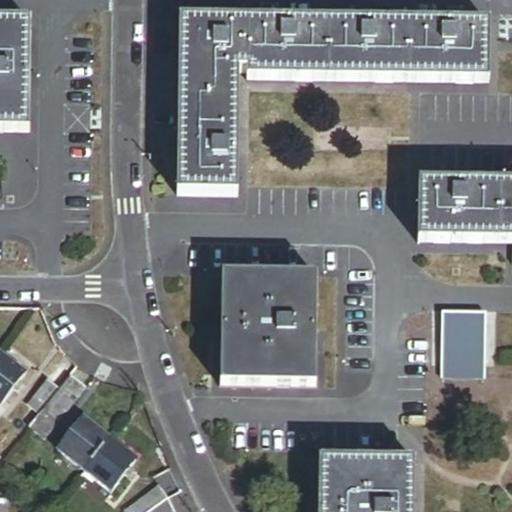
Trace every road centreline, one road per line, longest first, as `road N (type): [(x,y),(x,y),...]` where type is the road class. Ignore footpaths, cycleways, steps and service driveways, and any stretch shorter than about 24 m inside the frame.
road 1 (residential): [(131,0),(129,221),(140,294)]
road 2 (residential): [(140,294),(169,397),(219,511)]
road 3 (residential): [(0,290),(140,294)]
